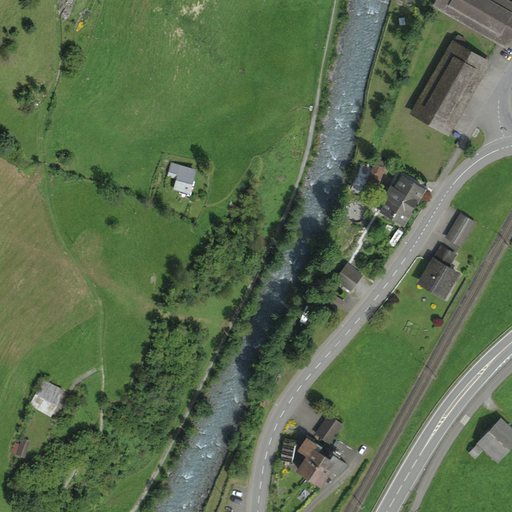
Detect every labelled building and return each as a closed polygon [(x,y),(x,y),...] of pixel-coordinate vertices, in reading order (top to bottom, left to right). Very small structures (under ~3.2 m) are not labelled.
[(511,35),(511,4),(504,0),(439,0),(436,5),(506,46),(510,39),(511,35)] [(413,112),(447,132),(487,62),(461,47),(465,40),(458,36),(454,43),(453,43),(413,112)] [(378,159),(375,165),(383,168),(386,163),(378,159)] [(177,177),(174,188),(188,191),(193,168),(171,164),(168,175),(177,177)] [(374,179),(373,182),(378,183),(384,169),(383,168),(375,165),(370,177),(374,179)] [(389,199),(382,211),(403,224),(424,189),(403,176),(395,188),(392,186),(390,189),(387,194),(385,197),(389,199)] [(370,177),(365,188),(374,192),(378,183),(373,182),(374,179),(370,177)] [(449,234),(462,242),(474,223),(461,215),(449,234)] [(460,245),(462,242),(449,234),(448,237),(460,245)] [(455,255),(441,247),(421,281),(427,285),(444,295),(457,274),(447,268),(455,255)] [(337,279),(350,289),(361,275),(347,265),(337,279)] [(444,295),(427,285),(425,287),(442,298),(444,295)] [(329,300),(340,307),(344,301),(333,294),(329,300)] [(31,403),(49,413),(61,390),(43,380),(31,403)] [(317,434),(329,443),(342,424),(330,416),(317,434)] [(480,443),(498,460),(511,445),(511,431),(501,421),(480,443)] [(309,454),(298,469),(310,477),(324,455),(322,454),(325,449),(307,438),(300,449),(309,454)] [(22,439),(17,454),(24,456),(29,441),(22,439)] [(282,460),(292,462),(296,441),(286,440),(282,460)] [(477,446),(471,453),(475,457),(481,450),(477,446)] [(329,452),(325,457),(324,455),(310,477),(321,484),(331,469),(339,474),(348,465),(329,452)]
